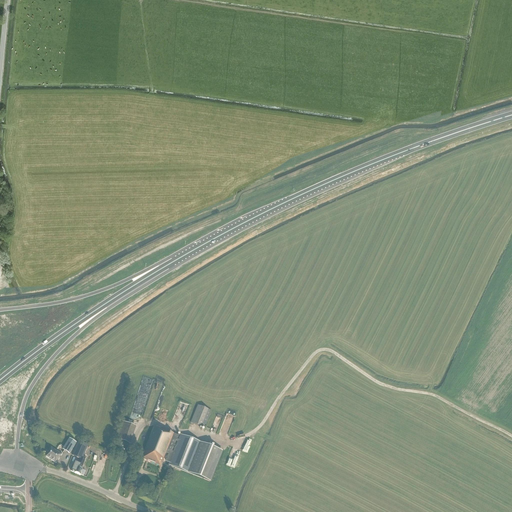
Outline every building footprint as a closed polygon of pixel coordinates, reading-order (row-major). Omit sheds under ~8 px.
[(204,428),(211,411),(198,406),(191,423),(204,428)] [(129,444),(135,427),(123,423),(117,440),(129,444)] [(169,465),(209,481),(221,450),(180,435),(178,440),(177,439),(179,436),(174,434),(154,426),(142,459),(161,466),(166,453),(169,454),(166,462),(170,463),(169,465)] [(70,454),(76,443),(69,439),(62,450),(70,454)] [(82,469),(86,458),(83,457),(88,446),(78,442),(73,456),(79,459),(81,459),(79,463),(75,461),(71,471),(75,473),(80,475),(83,470),(82,469)] [(56,464),(62,455),(51,448),(45,457),(56,464)]
